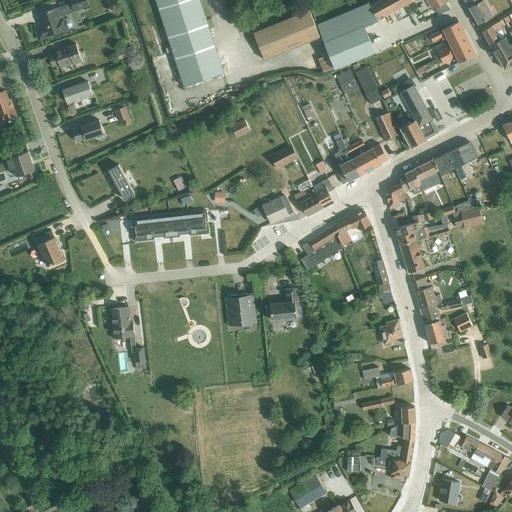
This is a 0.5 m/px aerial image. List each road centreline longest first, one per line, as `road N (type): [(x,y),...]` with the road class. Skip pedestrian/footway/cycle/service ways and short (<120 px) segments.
road 1 (residential): [(370,187),(244,266),(119,279)]
road 2 (residential): [(370,187),(402,284),(426,408)]
road 3 (residential): [(81,217),(0,21)]
road 4 (residential): [(511,94),(492,116),(370,187)]
